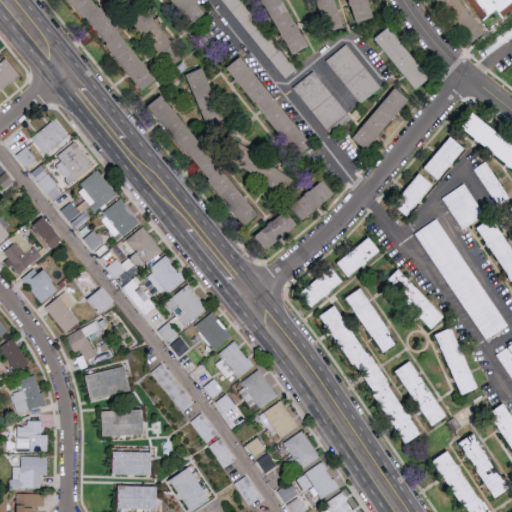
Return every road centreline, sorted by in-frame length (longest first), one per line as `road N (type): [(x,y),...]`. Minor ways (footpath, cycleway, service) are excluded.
road 1 (residential): [(251,298),(346,220),(466,79)]
road 2 (secondary): [(401,511),(251,298)]
road 3 (residential): [(68,511),(71,426),(61,376),(0,290)]
road 4 (residential): [(511,114),(466,79),(406,0)]
